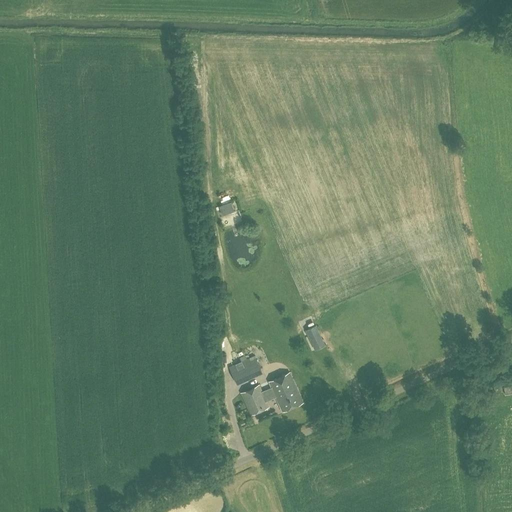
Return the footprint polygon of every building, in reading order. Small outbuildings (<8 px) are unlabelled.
[(219,206),(222,215),(234,211),(230,202),(219,206)] [(246,226),(242,212),(225,217),(228,231),(246,226)] [(325,345),(315,325),(305,330),(310,339),(311,338),(317,350),(325,345)] [(256,376),(248,359),(229,368),(237,385),(256,376)] [(274,393),(265,397),(267,401),(276,397),(282,412),(303,402),(290,372),(268,381),(274,393)] [(241,393),(251,416),(270,407),(267,401),(265,397),(260,385),(241,393)]
